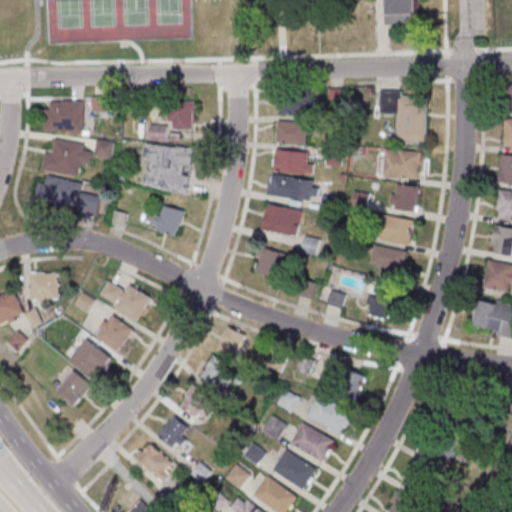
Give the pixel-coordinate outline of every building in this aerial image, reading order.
[(416,0),(417,13),(417,23),(388,24),(387,0),(416,0)] [(427,143),(428,92),(382,91),(382,113),(397,114),(396,142),(427,143)] [(320,113),(320,93),(279,93),(279,113),(320,113)] [(107,110),(107,97),(94,97),(94,110),(107,110)] [(85,131),(85,101),(46,101),(46,131),(85,131)] [(195,101),(171,101),(171,130),(195,130),(195,101)] [(315,133),(315,121),(278,121),(278,142),(308,142),(308,133),(315,133)] [(86,143),(57,139),(55,152),(46,150),(43,170),(81,175),(82,163),(91,164),(93,151),(85,150),(86,143)] [(114,141),(97,141),(97,157),(114,157),(114,141)] [(195,149),(147,143),(145,160),(150,160),(147,187),(190,192),(195,149)] [(314,174),(315,163),(309,162),(310,152),(277,148),(274,170),(314,174)] [(423,151),(386,150),(386,177),(422,178),(423,151)] [(501,185),(511,184),(511,155),(501,155),(501,185)] [(321,181),(271,173),(268,194),(318,201),(321,181)] [(47,181),(40,179),(36,197),(80,207),(85,183),(48,175),(47,181)] [(394,183),(391,208),(417,211),(420,187),(394,183)] [(511,191),(501,191),(498,219),(511,220),(511,191)] [(304,210),(268,202),(263,228),(299,236),(304,210)] [(153,229),(179,235),(186,210),(159,204),(153,229)] [(415,218),(389,216),(388,241),(413,243),(415,218)] [(511,257),(511,228),(498,226),(492,253),(511,257)] [(321,239),(307,235),(302,250),(317,254),(321,239)] [(373,264),(382,266),(380,274),(403,278),(409,251),(376,245),(373,264)] [(289,253),(262,246),(255,271),(283,278),(289,253)] [(511,285),(511,261),(486,266),(490,292),(511,288),(511,285)] [(31,273),(31,300),(60,300),(60,273),(31,273)] [(128,290),(109,281),(100,300),(141,320),(153,295),(130,284),(128,290)] [(369,314),(388,320),(397,293),(378,286),(369,314)] [(0,321),(2,326),(26,316),(15,290),(0,295),(0,321)] [(347,295),(332,290),(327,304),(343,309),(347,295)] [(98,300),(84,292),(76,305),(90,313),(98,300)] [(511,335),(511,304),(481,298),(474,328),(511,335)] [(138,329),(111,313),(97,336),(123,352),(138,329)] [(219,343),(235,357),(249,342),(234,327),(219,343)] [(115,359),(88,337),(71,358),(98,379),(115,359)] [(244,372),(214,356),(203,376),(222,388),(228,377),(238,383),(244,372)] [(309,375),(315,361),(302,356),(297,370),(309,375)] [(75,406),(94,385),(76,370),(58,390),(75,406)] [(180,408),(199,419),(203,413),(205,414),(214,398),(194,385),(180,408)] [(279,403),(292,413),(301,400),(288,391),(279,403)] [(317,397),(309,419),(345,432),(353,410),(317,397)] [(479,426),(479,399),(444,399),(444,426),(479,426)] [(182,449),(192,426),(170,417),(161,440),(182,449)] [(266,429),(278,439),(287,426),(275,417),(266,429)] [(336,442),(305,422),(292,444),(323,463),(336,442)] [(403,484),(425,498),(453,451),(431,437),(403,484)] [(177,466),(150,443),(137,458),(164,482),(177,466)] [(259,465),(268,452),(254,443),(245,455),(259,465)] [(306,490),(319,470),(286,449),(273,469),(306,490)] [(227,477),(241,488),(252,474),(238,463),(227,477)] [(211,472),(202,464),(193,473),(203,482),(211,472)] [(288,511),(299,497),(269,474),(254,495),(277,511),(288,511)] [(415,511),(420,502),(398,490),(386,511),(415,511)] [(235,511),(265,511),(241,494),(230,508),(235,511)] [(154,511),(138,500),(129,511),(154,511)]
